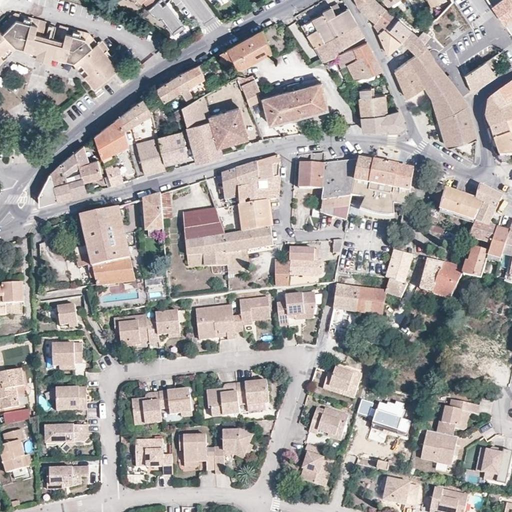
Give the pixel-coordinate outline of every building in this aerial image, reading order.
[(155,0),(147,7),(176,41),(190,29),(169,4),(172,0),(155,0)] [(355,0),(358,6),(367,16),(375,21),(386,9),(376,0),(355,0)] [(511,0),(499,0),(489,7),(495,15),(505,29),(507,28),(511,24),(511,0)] [(337,3),(332,7),(336,14),(341,11),(337,3)] [(323,11),(323,12),(300,24),(307,34),(306,34),(314,46),(357,24),(348,7),(341,11),(336,14),(332,7),(323,11)] [(410,29),(386,9),(375,21),(373,23),(376,26),(388,53),(401,42),(395,37),(384,28),(386,26),(397,35),(403,40),(412,30),(411,29),(410,29)] [(43,37),(46,22),(15,14),(0,28),(0,54),(13,42),(33,45),(30,52),(29,55),(44,59),(48,38),(43,37)] [(364,36),(357,24),(314,46),(323,61),(332,57),(336,55),(334,52),(336,51),(344,46),(364,36)] [(55,28),(48,26),(46,34),(53,36),(55,28)] [(99,42),(97,44),(88,33),(59,26),(55,40),(56,61),(56,59),(61,60),(63,51),(81,54),(102,83),(115,73),(119,70),(121,68),(114,59),(110,61),(103,52),(106,49),(99,42)] [(395,37),(397,35),(386,26),(384,28),(395,37)] [(420,33),(413,27),(410,29),(411,29),(412,30),(418,35),(420,33)] [(243,66),(244,66),(272,51),(263,28),(258,31),(256,33),(227,47),(233,58),(238,66),(243,66)] [(418,35),(412,30),(403,40),(417,53),(425,45),(418,35)] [(44,59),(56,61),(55,40),(48,38),(44,59)] [(381,70),(367,41),(338,55),(336,55),(332,57),(337,67),(340,65),(341,67),(347,64),(354,77),(368,76),(381,70)] [(33,45),(13,42),(0,54),(0,62),(6,57),(14,49),(30,52),(31,48),(33,45)] [(434,60),(432,56),(425,45),(417,53),(409,59),(426,86),(425,86),(429,93),(432,98),(454,85),(450,80),(434,60)] [(227,47),(223,50),(229,61),(231,59),(233,58),(227,47)] [(102,83),(81,54),(63,51),(61,60),(72,63),(92,90),(102,83)] [(126,64),(119,55),(114,59),(121,68),(126,64)] [(425,86),(426,86),(409,59),(395,70),(407,97),(425,86)] [(495,76),(486,61),(465,74),(472,91),(495,76)] [(183,72),(173,78),(180,91),(186,88),(190,86),(205,77),(199,65),(195,66),(183,72)] [(127,81),(119,70),(115,73),(123,84),(127,81)] [(157,90),(164,100),(180,91),(173,78),(156,88),(157,90)] [(257,94),(260,92),(254,79),(241,84),(249,105),(260,100),(257,94)] [(511,103),(511,80),(507,84),(508,85),(498,93),(497,91),(490,96),(489,97),(500,109),(511,105),(511,103)] [(328,109),(321,82),(295,89),(302,115),(328,109)] [(497,91),(498,93),(508,85),(507,84),(497,91)] [(476,138),(468,104),(463,97),(454,86),(432,98),(436,113),(445,141),(446,146),(447,146),(476,138)] [(193,100),(186,88),(180,91),(186,100),(187,104),(193,100)] [(361,96),(359,97),(361,115),(362,124),(363,130),(388,129),(387,117),(385,94),(371,95),(371,93),(371,88),(360,88),(361,96)] [(295,89),(289,91),(263,97),(270,124),(302,115),(295,89)] [(247,137),(239,107),(209,116),(203,95),(187,104),(182,106),(182,108),(188,129),(195,155),(197,162),(222,155),(219,145),(247,137)] [(489,128),(507,123),(511,121),(511,105),(500,109),(489,97),(488,100),(486,115),(485,116),(489,128)] [(143,98),(137,103),(131,108),(121,116),(125,130),(132,126),(153,113),(143,98)] [(388,129),(400,129),(401,115),(387,117),(388,129)] [(102,157),(114,152),(130,144),(125,130),(121,116),(95,136),(102,157)] [(489,128),(494,141),(511,136),(507,123),(489,128)] [(154,134),(152,124),(142,126),(143,131),(141,132),(142,137),(154,134)] [(178,160),(188,157),(182,131),(175,132),(172,133),(178,160)] [(166,163),(178,160),(172,133),(163,135),(158,136),(159,137),(164,163),(166,163)] [(494,141),(500,156),(511,155),(511,140),(511,136),(494,141)] [(142,142),(137,143),(145,175),(167,168),(166,163),(164,163),(159,137),(142,142)] [(84,181),(102,176),(98,160),(89,162),(84,145),(75,152),(79,166),(84,181)] [(62,162),(66,175),(79,166),(75,152),(62,162)] [(256,162),(256,183),(273,179),(273,177),(279,176),(280,166),(279,158),(279,155),(256,162)] [(359,160),(347,161),(338,162),(324,163),(322,197),(322,201),(322,203),(321,213),(347,220),(351,196),(359,160)] [(414,170),(398,167),(398,166),(376,162),(375,163),(359,160),(351,196),(358,197),(366,198),(363,204),(372,208),(377,209),(390,210),(391,210),(391,203),(405,206),(410,190),(414,170)] [(58,199),(73,196),(66,175),(62,162),(51,172),(58,199)] [(240,205),(253,203),(251,184),(256,183),(256,162),(237,169),(239,200),(240,205)] [(314,197),(322,197),(324,163),(314,163),(310,163),(301,163),(299,188),(315,188),(314,197)] [(111,186),(119,184),(112,164),(105,166),(111,186)] [(79,166),(66,175),(73,196),(88,192),(84,181),(79,166)] [(225,200),(239,200),(237,169),(222,174),(225,200)] [(39,195),(40,205),(58,199),(51,172),(39,195)] [(251,184),(253,203),(267,200),(277,198),(279,176),(273,177),(273,179),(256,183),(251,184)] [(489,224),(501,196),(480,185),(477,198),(478,199),(483,201),(475,221),(469,237),(492,244),(497,227),(498,227),(489,224)] [(478,199),(477,198),(445,187),(445,188),(444,190),(440,210),(475,221),(483,201),(478,199)] [(169,191),(161,194),(163,219),(172,219),(169,191)] [(164,230),(163,219),(161,194),(144,199),(147,231),(164,230)] [(243,232),(271,227),(267,200),(253,203),(240,205),(242,226),(243,232)] [(93,264),(93,266),(133,257),(128,204),(106,209),(81,216),(83,223),(90,253),(93,264)] [(225,235),(216,209),(184,214),(186,241),(225,235)] [(83,223),(81,216),(69,220),(72,227),(83,223)] [(429,224),(427,229),(443,235),(444,229),(429,224)] [(274,247),(274,245),(271,227),(243,232),(225,235),(227,253),(246,250),(274,247)] [(505,229),(497,227),(492,244),(490,249),(489,252),(487,260),(500,263),(506,243),(509,231),(505,229)] [(186,241),(188,267),(228,266),(227,253),(225,235),(186,241)] [(333,253),(340,254),(343,240),(334,240),(333,253)] [(487,260),(489,252),(473,247),(469,262),(467,261),(466,264),(465,268),(464,274),(469,276),(481,279),(483,274),(487,260)] [(291,260),(291,275),(313,276),(317,276),(320,275),(322,274),(323,272),(324,270),(324,265),(323,263),(322,261),(321,261),(318,261),(315,261),(315,249),(290,248),(290,260),(291,260)] [(228,275),(249,273),(246,250),(227,253),(228,266),(228,275)] [(405,280),(413,255),(394,250),(393,250),(390,275),(389,279),(392,281),(387,292),(401,298),(407,284),(405,280)] [(93,266),(93,264),(90,253),(77,257),(79,268),(89,266),(92,279),(96,278),(96,277),(93,266)] [(133,257),(93,266),(96,277),(96,278),(97,285),(135,281),(133,257)] [(420,289),(450,299),(461,277),(467,280),(469,276),(464,274),(465,268),(428,259),(424,271),(421,285),(420,289)] [(290,261),(277,261),(278,288),(288,287),(289,275),(290,261)] [(145,280),(145,286),(164,284),(163,278),(145,280)] [(4,284),(4,288),(0,287),(0,303),(24,302),(23,283),(4,284)] [(358,312),(363,289),(337,284),(334,309),(358,312)] [(421,310),(425,301),(445,308),(447,305),(450,299),(420,289),(417,288),(409,306),(421,310)] [(363,289),(358,312),(382,315),(385,298),(387,292),(363,289)] [(296,317),(296,313),(305,313),(305,314),(314,313),(316,305),(315,293),(286,296),(286,302),(277,303),(279,324),(289,323),(288,317),(296,317)] [(252,321),(252,317),(270,315),(269,297),(241,300),(242,314),(233,315),(235,332),(243,331),(242,325),(253,324),(252,321)] [(0,303),(0,316),(25,315),(24,302),(0,303)] [(75,304),(58,306),(60,324),(70,323),(78,322),(75,304)] [(233,315),(231,304),(196,308),(198,332),(206,331),(207,337),(216,336),(216,332),(226,331),(226,335),(227,338),(235,337),(235,332),(233,315)] [(156,312),(156,318),(147,318),(149,339),(149,342),(158,341),(158,335),(167,334),(179,332),(176,310),(156,312)] [(147,318),(146,313),(115,317),(116,334),(120,334),(121,342),(139,340),(149,339),(147,318)] [(83,361),(83,342),(53,343),(53,364),(60,364),(75,364),(75,361),(83,361)] [(328,373),(324,384),(344,390),(343,395),(353,398),(361,374),(337,366),(333,375),(328,373)] [(16,387),(25,385),(21,369),(0,372),(0,399),(2,399),(5,408),(19,406),(16,387)] [(268,400),(267,380),(237,384),(238,399),(246,399),(246,403),(247,405),(264,404),(265,404),(266,403),(267,402),(268,400)] [(224,389),(224,393),(205,395),(207,408),(210,408),(211,416),(239,414),(239,412),(239,404),(238,399),(237,384),(229,384),(227,385),(225,387),(224,389)] [(343,395),(344,390),(324,384),(323,389),(343,395)] [(87,410),(86,387),(56,388),(56,399),(57,410),(87,410)] [(191,412),(189,389),(159,393),(160,409),(169,408),(170,414),(180,413),(191,412)] [(147,395),(145,398),(145,402),(131,403),(133,425),(162,422),(160,409),(159,393),(149,394),(147,395)] [(464,429),(466,428),(469,412),(477,414),(479,406),(451,400),(449,408),(446,407),(442,424),(450,431),(455,427),(457,428),(464,429)] [(5,425),(30,420),(28,409),(3,413),(5,425)] [(317,434),(318,431),(341,438),(348,416),(324,409),(324,411),(316,409),(308,432),(316,435),(317,434)] [(88,440),(87,426),(45,427),(46,447),(58,447),(62,449),(68,444),(77,444),(84,444),(85,444),(86,442),(87,442),(87,441),(88,440)] [(24,467),(21,457),(16,441),(20,440),(24,439),(21,428),(3,434),(6,444),(0,446),(0,448),(7,472),(24,467)] [(239,431),(223,431),(223,447),(214,447),(214,452),(215,469),(215,474),(225,473),(224,453),(224,449),(234,449),(246,455),(249,444),(251,437),(239,431)] [(318,431),(317,434),(339,441),(341,438),(318,431)] [(455,436),(443,434),(442,440),(426,437),(422,458),(434,461),(435,458),(453,462),(458,437),(455,436)] [(214,452),(206,452),(205,435),(179,435),(179,445),(184,446),(184,450),(184,461),(199,460),(205,460),(206,469),(215,469),(214,452)] [(163,455),(162,439),(135,440),(136,463),(151,463),(151,467),(162,467),(163,474),(173,475),(172,454),(163,455)] [(20,440),(16,441),(21,457),(25,455),(20,440)] [(77,444),(68,444),(62,449),(58,447),(58,451),(64,456),(73,447),(77,444)] [(319,457),(321,449),(307,445),(304,453),(308,454),(319,457)] [(505,479),(511,451),(503,450),(502,453),(493,451),(494,448),(492,447),(489,449),(480,448),(476,470),(497,475),(497,477),(505,479)] [(224,449),(224,453),(235,453),(245,458),(246,455),(234,449),(224,449)] [(303,482),(324,488),(333,461),(308,454),(304,466),(307,466),(303,482)] [(25,455),(21,457),(24,467),(31,465),(29,455),(25,455)] [(389,464),(389,463),(378,461),(378,462),(377,468),(388,471),(389,464)] [(89,477),(89,468),(46,470),(47,486),(62,485),(62,490),(82,485),(82,478),(89,477)] [(385,494),(383,501),(405,505),(405,503),(414,505),(414,504),(417,489),(409,488),(409,486),(387,481),(385,494)] [(434,488),(432,496),(441,498),(442,489),(434,488)] [(444,511),(463,511),(467,494),(442,489),(441,498),(432,496),(429,511),(437,511),(438,511),(444,511)]
